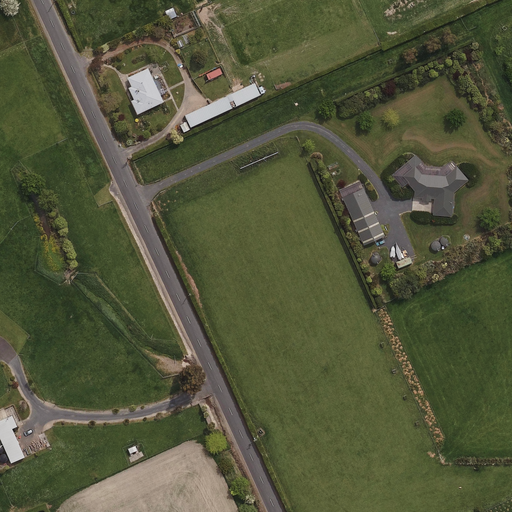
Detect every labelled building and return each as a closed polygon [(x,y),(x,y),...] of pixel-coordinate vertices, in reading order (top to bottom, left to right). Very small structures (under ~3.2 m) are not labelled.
[(177,15),(173,7),(166,10),(169,18),(177,15)] [(132,86),(129,87),(134,98),(132,100),(138,113),(164,101),(161,94),(164,92),(161,87),(158,88),(149,67),(128,76),(132,86)] [(191,126),(261,93),(266,91),(262,84),(258,86),(256,82),(185,114),(191,126)] [(188,121),(180,123),(184,132),(191,129),(188,121)] [(409,183),(415,190),(415,197),(422,197),(422,199),(432,200),(432,198),(435,198),(434,214),(452,215),(453,192),(469,178),(458,166),(455,168),(450,163),(447,166),(425,165),(416,154),(392,175),(404,188),(409,183)] [(384,234),(360,180),(340,190),(364,243),(384,234)] [(18,425),(13,414),(0,419),(0,436),(11,462),(25,456),(12,427),(18,425)]
